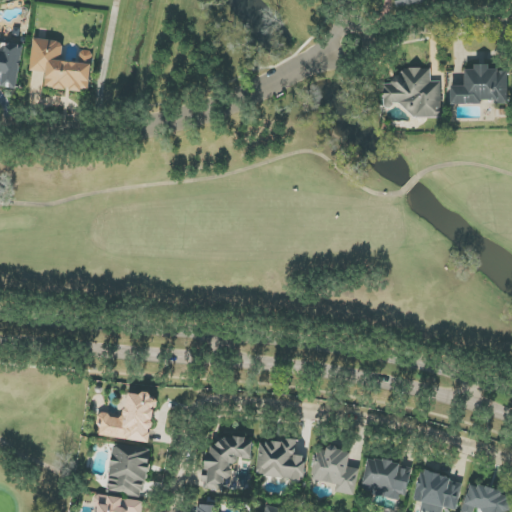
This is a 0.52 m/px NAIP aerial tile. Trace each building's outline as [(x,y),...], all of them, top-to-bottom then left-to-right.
[(45,88),(89,92),(94,51),(80,50),(79,63),(60,61),(62,42),(34,39),(30,71),(47,73),(45,88)] [(23,46),(0,42),(0,73),(3,74),(1,87),(17,89),(23,46)] [(451,105),(483,104),(483,101),(509,101),(508,70),(490,70),(490,65),(474,65),(475,70),(465,70),(465,86),(451,86),(451,105)] [(442,117),(441,82),(431,82),(431,69),(399,70),(399,83),(384,84),(384,106),(405,106),(405,118),(442,117)] [(97,436),(150,443),(156,396),(128,393),(124,417),(100,414),(97,436)] [(203,490),(225,490),(225,478),(232,478),(232,465),(238,465),(238,459),(252,459),(253,441),(211,440),(211,455),(207,455),(206,476),(203,476),(203,490)] [(297,442),(260,441),(258,477),(304,479),(306,456),(296,456),(297,442)] [(150,449),(114,444),(108,492),(144,497),(150,449)] [(355,496),(359,469),(348,468),(351,452),(316,446),(311,480),(339,484),(338,493),(355,496)] [(370,495),(404,502),(411,466),(368,458),(363,484),(372,486),(370,495)] [(421,511),(424,511),(442,511),(444,508),(457,511),(463,481),(420,472),(414,500),(422,502),(421,511)] [(508,511),(511,501),(511,495),(470,484),(462,511),(474,511),(475,511),(480,511),(508,511)] [(142,511),(144,501),(100,496),(97,511),(142,511)]
